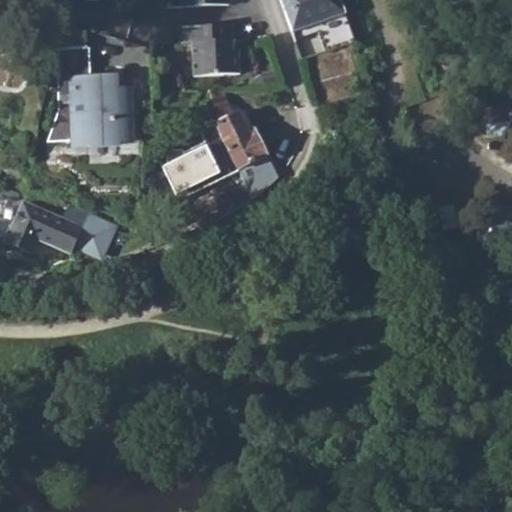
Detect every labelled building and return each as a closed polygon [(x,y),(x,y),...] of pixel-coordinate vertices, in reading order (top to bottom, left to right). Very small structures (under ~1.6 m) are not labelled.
[(174,0),(175,8),(223,5),(222,0),(174,0)] [(319,33),(327,50),(356,38),(341,0),(279,0),(294,42),(319,33)] [(192,27),(194,78),(240,76),(238,53),(232,52),(233,25),(192,27)] [(92,45),(57,44),(56,71),(54,71),(53,104),(42,139),(80,141),(79,146),(111,147),(111,144),(129,145),(130,92),(116,91),(91,90),(91,75),(92,45)] [(116,77),(91,75),(91,90),(116,91),(116,77)] [(237,162),(240,168),(268,156),(257,135),(251,137),(240,113),(235,116),(226,94),(217,90),(202,94),(207,129),(218,124),(228,143),(237,162)] [(511,99),(484,102),(487,135),(511,133),(511,99)] [(164,152),(178,186),(198,178),(237,162),(228,143),(191,158),(184,144),(164,152)] [(203,188),(198,178),(178,186),(182,196),(203,188)] [(68,219),(28,199),(6,238),(33,252),(40,238),(73,254),(76,246),(94,256),(105,254),(120,227),(93,214),(94,212),(76,203),(68,219)]
